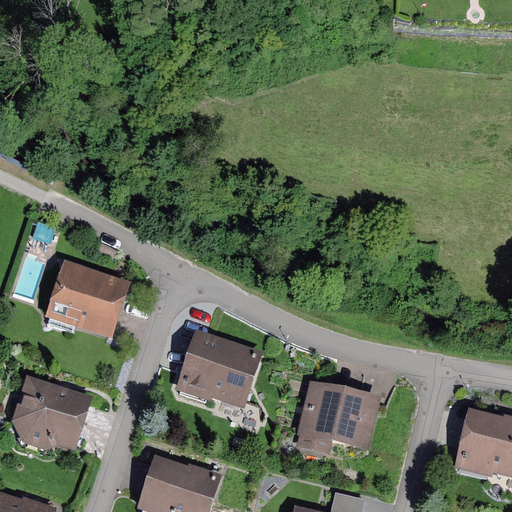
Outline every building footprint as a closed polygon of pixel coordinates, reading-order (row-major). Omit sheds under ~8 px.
[(118,255),(96,243),(90,254),(112,266),(118,255)] [(46,327),(113,349),(131,292),(64,270),(46,327)] [(265,360),(197,338),(178,397),(212,409),(213,406),(246,417),(265,360)] [(77,460),(95,407),(28,384),(12,430),(24,452),(46,459),(58,454),(77,460)] [(298,443),(370,461),(383,407),(312,389),(298,443)] [(504,426),(469,418),(456,477),(494,486),(494,483),(511,486),(511,424),(505,423),(504,426)] [(189,475),(156,464),(140,511),(214,511),(224,483),(190,472),(189,475)] [(333,511),(364,511),(366,506),(336,499),(333,511)] [(0,500),(0,511),(45,511),(24,505),(23,508),(0,500)]
